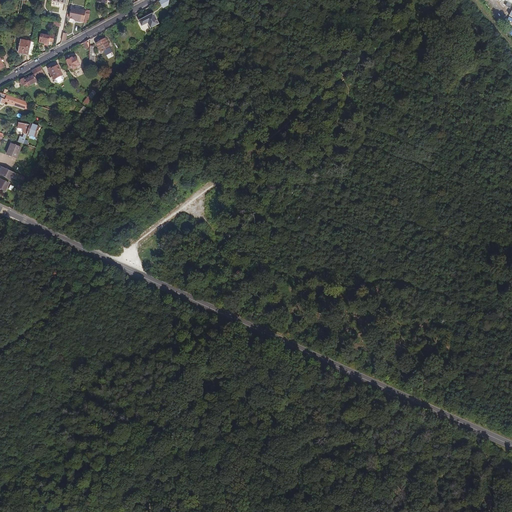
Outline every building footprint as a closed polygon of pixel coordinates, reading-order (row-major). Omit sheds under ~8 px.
[(168,5),(169,0),(162,0),(159,2),(162,8),(168,5)] [(77,21),(81,22),(81,21),(85,22),(87,11),(84,10),(72,8),(70,18),(77,19),(77,21)] [(153,14),(139,21),(142,26),(148,23),(151,28),(158,24),(153,14)] [(40,43),(49,44),(49,42),(53,43),(55,35),(50,34),(50,36),(41,35),(40,43)] [(112,52),(109,47),(110,47),(105,39),(96,44),(101,52),(103,51),(106,56),(112,52)] [(30,53),(32,42),(21,40),(19,53),(29,55),(30,53)] [(72,58),(67,61),(71,69),(72,68),(73,70),(77,68),(77,67),(80,66),(76,58),(73,60),(72,58)] [(52,68),(48,70),(55,83),(56,83),(57,84),(63,80),(64,79),(62,76),(62,75),(58,66),(53,69),(52,68)] [(39,75),(41,78),(45,75),(40,67),(36,69),(39,75)] [(35,78),(39,75),(36,69),(32,71),(34,75),(26,80),(25,78),(20,81),(23,86),(24,85),(26,87),(37,81),(35,78)] [(0,97),(2,98),(1,101),(2,101),(3,99),(6,101),(5,102),(26,109),(29,103),(0,93),(0,97)] [(30,125),(28,125),(19,123),(18,128),(24,129),(23,132),(24,135),(27,135),(27,134),(30,125)] [(31,124),(30,125),(27,134),(36,137),(40,127),(31,124)] [(20,147),(11,144),(7,156),(16,159),(20,147)] [(1,176),(13,182),(16,174),(4,168),(1,176)] [(9,184),(0,179),(0,188),(5,191),(9,184)]
